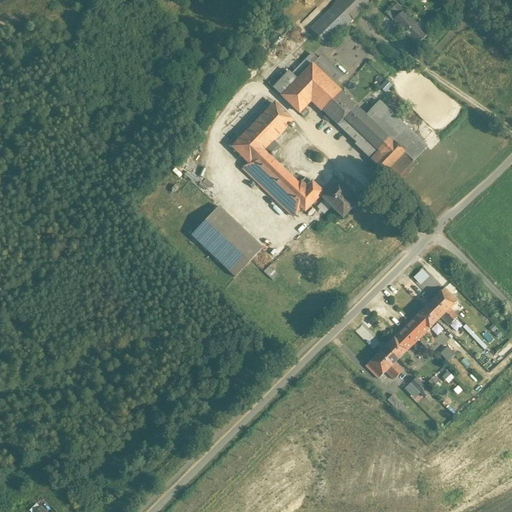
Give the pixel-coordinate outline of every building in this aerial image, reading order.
[(355,0),(341,0),(309,32),(324,48),(364,9),(355,0)] [(355,0),(364,9),(372,0),(355,0)] [(397,5),(385,17),(392,23),(403,11),(397,5)] [(427,35),(403,11),(392,23),(415,46),(427,35)] [(310,57),(290,78),(296,83),(280,99),(302,120),(307,114),(303,110),(309,103),(320,114),(338,95),(331,88),(340,80),(337,76),(328,85),(310,68),(316,63),(310,57)] [(338,95),(320,114),(336,128),(342,122),(354,110),(338,95)] [(425,150),(377,105),(364,119),(409,163),(403,169),(406,171),(425,150)] [(273,107),(231,150),(248,166),(249,168),(251,165),(299,211),(303,214),(310,207),(318,199),(321,196),(310,186),(302,194),(297,188),(266,159),(277,148),(271,143),(290,123),(273,107)] [(364,119),(354,110),(342,122),(379,157),(371,165),(392,185),(406,171),(403,169),(409,163),(364,119)] [(299,211),(251,165),(249,168),(248,166),(244,170),(242,172),(291,220),(293,218),(299,211)] [(304,181),(297,188),(302,194),(310,186),(304,181)] [(336,185),(325,197),(322,195),(321,196),(318,199),(322,204),(341,221),(353,208),(344,200),(348,197),(336,185)] [(318,199),(310,207),(315,211),(322,204),(318,199)] [(260,252),(217,210),(189,239),(233,281),(260,252)] [(455,304),(443,291),(431,303),(443,316),(448,312),(455,304)] [(443,316),(431,303),(423,311),(436,324),(439,320),(443,316)] [(423,311),(407,326),(420,339),(436,324),(423,311)] [(443,316),(439,320),(447,329),(456,320),(448,312),(443,316)] [(420,339),(407,326),(403,330),(416,343),(420,339)] [(462,330),(485,354),(488,352),(465,328),(462,330)] [(416,343),(403,330),(399,334),(412,347),(416,343)] [(399,334),(384,349),(396,362),(412,347),(399,334)] [(396,362),(384,349),(376,357),(388,370),(384,375),(392,383),(401,374),(393,366),(396,362)] [(445,349),(439,356),(448,364),(454,357),(445,349)] [(388,370),(376,357),(364,369),(377,382),(384,375),(388,370)] [(439,380),(446,385),(452,379),(445,373),(439,380)] [(414,380),(408,386),(418,396),(424,391),(414,380)] [(402,409),(391,398),(386,404),(396,414),(402,409)] [(415,421),(402,409),(396,414),(402,420),(404,419),(410,425),(415,421)]
